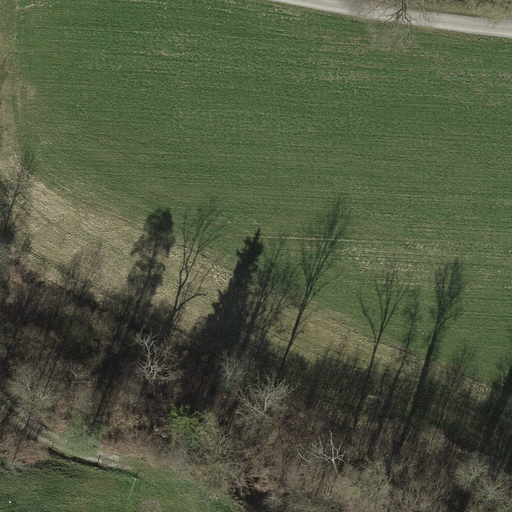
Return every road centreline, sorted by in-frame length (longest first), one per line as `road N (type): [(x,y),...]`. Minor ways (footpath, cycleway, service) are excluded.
road 1 (track): [(0,401),(54,446),(279,508)]
road 2 (track): [(511,33),(304,0)]
